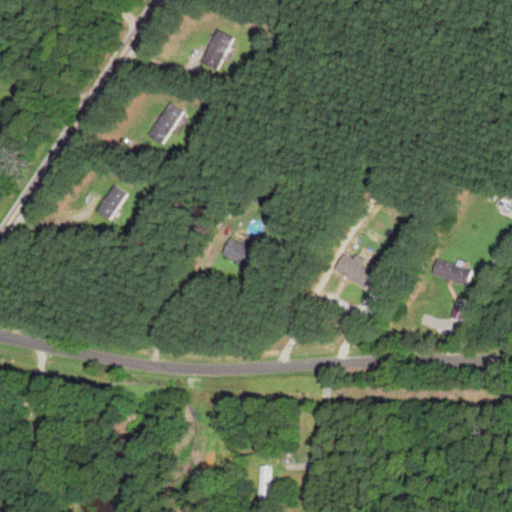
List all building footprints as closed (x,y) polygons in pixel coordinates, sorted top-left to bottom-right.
[(243,38),(225,29),(207,63),(225,72),(243,38)] [(170,144),(192,111),(178,101),(156,134),(170,144)] [(104,211),(118,219),(134,193),(120,184),(104,211)] [(273,253),(237,237),(229,254),(266,271),(273,253)] [(343,270),(375,288),(384,272),(352,254),(343,270)] [(474,285),(479,270),(443,258),(438,273),(474,285)] [(82,422),(85,403),(60,399),(57,418),(82,422)] [(276,508),(276,466),(264,466),(264,508),(276,508)]
